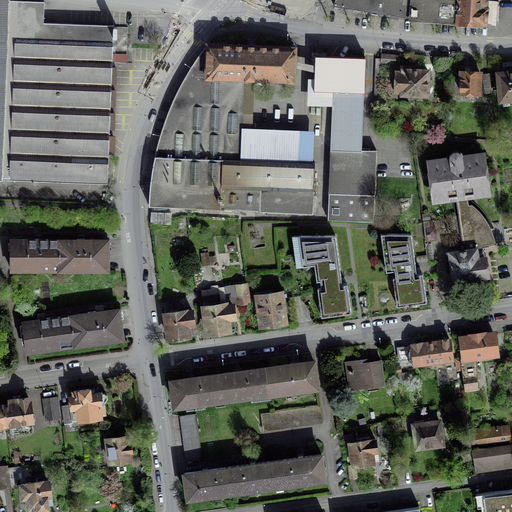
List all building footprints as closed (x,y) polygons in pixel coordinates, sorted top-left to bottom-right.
[(11,0),(0,0),(0,181),(4,182),(110,187),(115,30),(45,26),(46,5),(11,4),(11,0)] [(413,19),(415,0),(339,0),(336,10),(413,19)] [(463,1),(452,0),(415,0),(413,19),(413,26),(461,31),(463,1)] [(489,0),(462,0),(463,1),(461,31),(493,33),(493,30),(498,30),(500,5),(489,4),(489,0)] [(246,130),(246,82),(210,81),(211,46),(198,59),(188,79),(178,97),(162,142),(157,162),(153,191),(153,208),(312,215),(316,134),(246,130)] [(299,50),(211,46),(210,81),(246,82),(297,85),(299,50)] [(334,108),(332,147),(365,149),(368,61),(319,59),(318,80),(310,80),(309,107),(334,108)] [(404,73),(398,73),(397,95),(403,95),(403,99),(432,100),(433,70),(404,69),(404,73)] [(511,70),(495,72),(498,103),(511,101),(511,70)] [(485,74),(461,73),(460,97),(484,98),(485,74)] [(377,151),(365,149),(332,147),(328,219),(373,221),(377,151)] [(481,155),(432,162),(437,199),(458,196),(468,194),(486,192),(481,155)] [(468,194),(458,196),(466,251),(482,248),(498,246),(497,239),(495,231),(490,224),(483,216),(477,210),(475,207),(471,208),(468,194)] [(414,235),(384,236),(389,273),(399,271),(400,280),(397,280),(401,308),(429,304),(425,276),(420,276),(414,235)] [(337,239),(296,238),(300,268),(316,266),(325,320),(353,316),(349,286),(345,287),(337,239)] [(39,239),(13,239),(14,271),(107,271),(107,239),(85,239),(39,239)] [(466,251),(451,253),(454,282),(476,278),(476,282),(487,281),(484,258),(482,248),(466,251)] [(193,251),(177,253),(180,270),(196,267),(193,251)] [(288,291),(255,295),(259,330),(292,327),(288,291)] [(237,300),(202,304),(206,339),(241,335),(237,300)] [(51,318),(25,321),(29,352),(123,339),(118,308),(90,312),(51,318)] [(195,310),(166,313),(170,345),(199,342),(195,310)] [(499,331),(461,336),(464,363),(502,358),(499,331)] [(454,339),(413,343),(416,369),(458,364),(454,339)] [(384,358),(346,362),(349,394),(388,389),(384,358)] [(316,360),(173,379),(176,406),(319,387),(316,360)] [(104,387),(70,391),(74,424),(107,421),(104,387)] [(31,398),(4,402),(8,427),(35,423),(31,398)] [(60,399),(43,401),(45,422),(62,420),(60,399)] [(4,402),(0,402),(0,428),(8,427),(4,402)] [(324,427),(322,409),(292,412),(294,430),(324,427)] [(294,430),(292,412),(261,415),(263,433),(294,430)] [(198,416),(180,419),(186,461),(204,459),(198,416)] [(444,420),(414,425),(418,452),(448,448),(444,420)] [(511,432),(511,426),(471,430),(473,448),(511,443),(511,432)] [(132,435),(105,437),(108,468),(135,465),(132,435)] [(382,439),(350,444),(353,468),(377,464),(376,455),(384,454),(382,439)] [(511,446),(474,452),(477,474),(511,469),(511,446)] [(325,480),(322,454),(301,457),(253,463),(203,470),(183,472),(187,499),(325,480)] [(53,482),(22,486),(24,503),(28,502),(29,511),(51,511),(56,511),(53,482)] [(511,511),(511,489),(478,494),(480,507),(485,507),(485,511),(511,511)]
